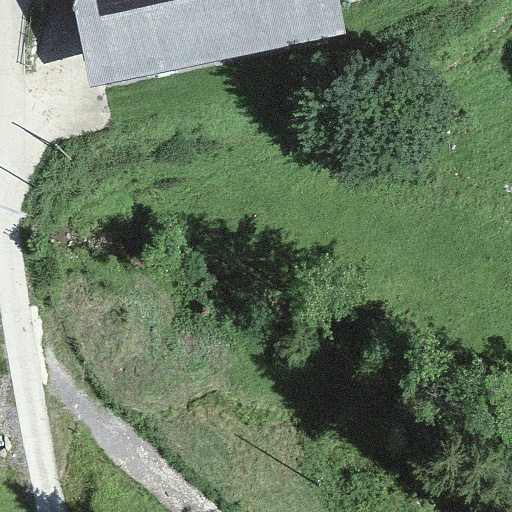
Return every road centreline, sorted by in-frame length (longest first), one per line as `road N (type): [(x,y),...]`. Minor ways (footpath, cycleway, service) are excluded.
road 1 (track): [(201,511),(81,403),(18,314),(0,159)]
road 2 (track): [(18,314),(58,511)]
